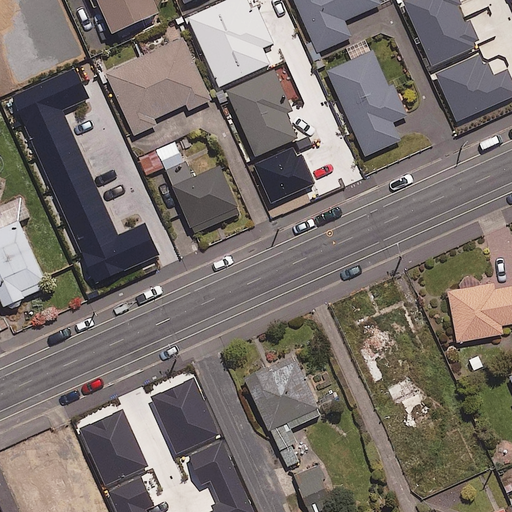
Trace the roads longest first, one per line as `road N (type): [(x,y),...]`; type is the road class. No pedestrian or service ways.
road 1 (secondary): [(511,165),(110,345)]
road 2 (residential): [(110,345),(185,511)]
road 3 (secondary): [(110,345),(0,395)]
